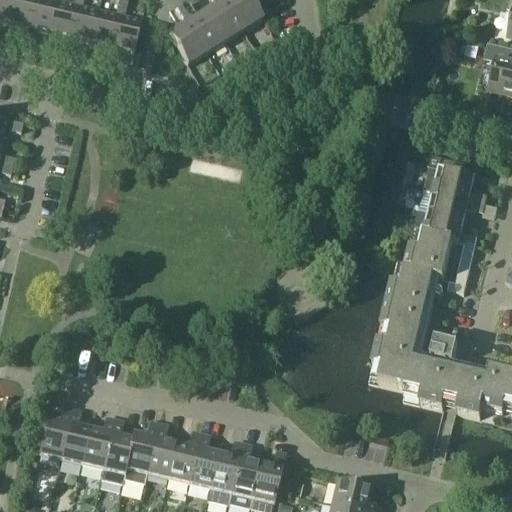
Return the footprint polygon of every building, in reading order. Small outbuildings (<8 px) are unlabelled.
[(13,0),(0,0),(0,26),(7,28),(13,0)] [(31,0),(13,0),(7,28),(28,33),(35,1),(39,2),(39,0),(31,0)] [(56,6),(48,38),(69,43),(77,11),(81,12),(84,2),(75,0),(73,10),(56,6)] [(120,0),(119,0),(117,10),(126,12),(128,2),(120,0)] [(262,23),(247,0),(231,0),(168,39),(187,70),(262,23)] [(56,6),(39,2),(35,1),(28,33),(48,38),(56,6)] [(187,7),(180,11),(183,17),(190,12),(187,7)] [(98,16),(90,48),(111,53),(119,21),(123,22),(126,12),(117,10),(115,20),(98,16)] [(90,48),(98,16),(81,12),(77,11),(69,43),(90,48)] [(183,17),(186,22),(193,18),(190,12),(183,17)] [(176,13),(169,18),(172,24),(179,19),(176,13)] [(172,24),(175,29),(183,24),(179,19),(172,24)] [(141,26),(123,22),(119,21),(111,53),(133,58),(141,26)] [(511,99),(511,53),(488,48),(484,64),(497,67),(491,94),(511,99)] [(21,136),(23,127),(10,124),(8,133),(21,136)] [(0,167),(0,168),(12,171),(14,163),(2,159),(0,167)] [(473,184),(476,172),(441,163),(434,196),(485,209),(487,200),(471,197),(474,184),(473,184)] [(12,171),(0,168),(0,177),(10,180),(12,171)] [(485,209),(434,196),(429,218),(464,226),(466,214),(483,218),(485,209)] [(464,226),(429,218),(424,238),(423,240),(452,246),(452,247),(464,250),(464,249),(475,251),(477,242),(461,238),(464,226)] [(448,415),(479,422),(482,413),(511,419),(511,379),(489,374),(486,384),(457,376),(414,366),(433,283),(443,285),(452,246),(423,240),(424,238),(414,236),(405,274),(396,271),(368,386),(405,394),(403,404),(448,415)] [(464,249),(464,250),(455,288),(449,286),(447,295),(463,299),(475,251),(464,249)] [(453,370),(458,350),(435,345),(430,364),(453,370)] [(47,425),(38,461),(60,466),(72,414),(64,412),(60,428),(47,425)] [(72,414),(60,466),(82,471),(90,435),(78,433),(82,416),(72,414)] [(90,435),(82,471),(103,476),(115,424),(105,422),(101,438),(90,435)] [(115,424),(103,476),(104,476),(102,485),(122,489),(124,481),(125,475),(132,446),(131,445),(119,443),(123,426),(115,424)] [(125,475),(124,481),(145,486),(146,480),(147,480),(159,428),(149,426),(146,442),(132,439),(131,445),(132,446),(125,475)] [(159,428),(147,480),(167,485),(176,449),(164,447),(167,430),(159,428)] [(176,449),(167,485),(189,490),(200,438),(191,436),(188,452),(176,449)] [(200,438),(189,490),(209,495),(218,460),(206,457),(209,441),(200,438)] [(218,460),(209,495),(207,506),(228,511),(243,448),(234,446),(230,463),(218,460)] [(233,511),(249,511),(260,470),(248,467),(252,450),(243,448),(228,511),(233,511)] [(273,511),(277,497),(286,459),(276,456),(272,473),(260,470),(249,511),(273,511)] [(290,485),(287,497),(299,501),(302,488),(290,485)] [(371,496),(336,488),(331,509),(341,511),(379,511),(368,509),(371,496)]
